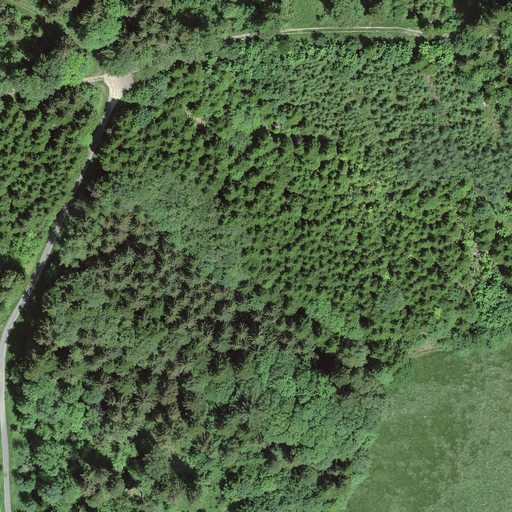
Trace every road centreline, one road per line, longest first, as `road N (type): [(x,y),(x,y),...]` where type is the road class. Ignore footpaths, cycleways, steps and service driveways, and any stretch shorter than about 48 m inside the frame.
road 1 (track): [(110,76),(224,38),(309,28),(511,28)]
road 2 (track): [(110,76),(80,40),(7,0)]
